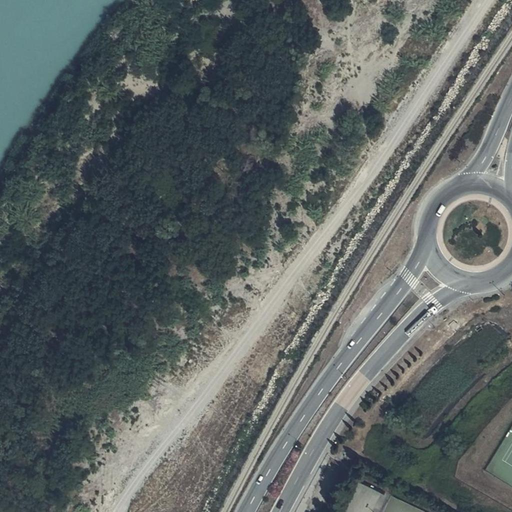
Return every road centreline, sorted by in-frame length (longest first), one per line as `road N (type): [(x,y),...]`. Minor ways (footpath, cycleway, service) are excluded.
road 1 (track): [(486,0),(280,287),(162,432),(114,511)]
road 2 (primary): [(427,239),(409,279),(303,416),(248,511)]
road 3 (primary): [(281,511),(367,372),(419,315),(473,281)]
